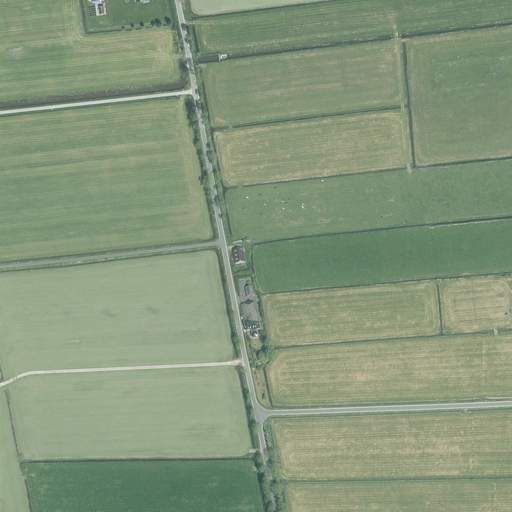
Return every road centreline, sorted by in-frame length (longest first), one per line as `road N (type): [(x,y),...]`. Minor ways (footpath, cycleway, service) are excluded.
road 1 (unclassified): [(257,414),(194,91)]
road 2 (unclassified): [(257,414),(511,403)]
road 3 (unclassified): [(0,112),(194,91)]
